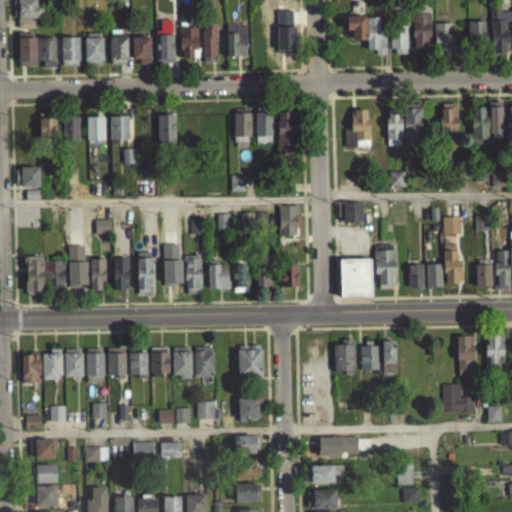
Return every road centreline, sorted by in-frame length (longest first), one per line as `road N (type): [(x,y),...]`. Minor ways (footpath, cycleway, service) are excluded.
road 1 (tertiary): [(511,307),(0,316)]
road 2 (residential): [(511,77),(0,86)]
road 3 (residential): [(314,0),(323,312)]
road 4 (residential): [(0,251),(5,511)]
road 5 (residential): [(280,313),(285,511)]
